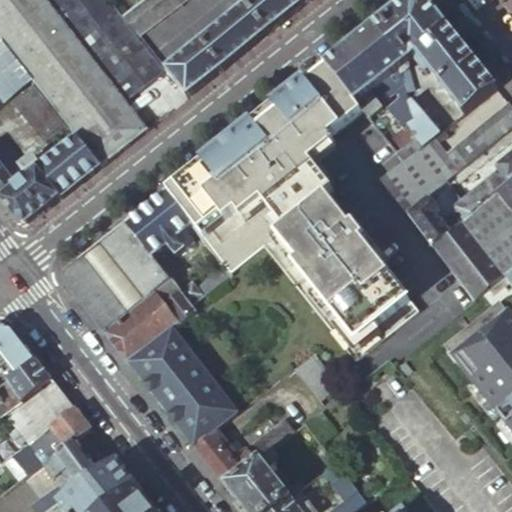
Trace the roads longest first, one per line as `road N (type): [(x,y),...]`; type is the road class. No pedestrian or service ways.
road 1 (residential): [(16,270),(353,0)]
road 2 (residential): [(16,270),(205,511)]
road 3 (unknown): [(485,511),(397,389)]
